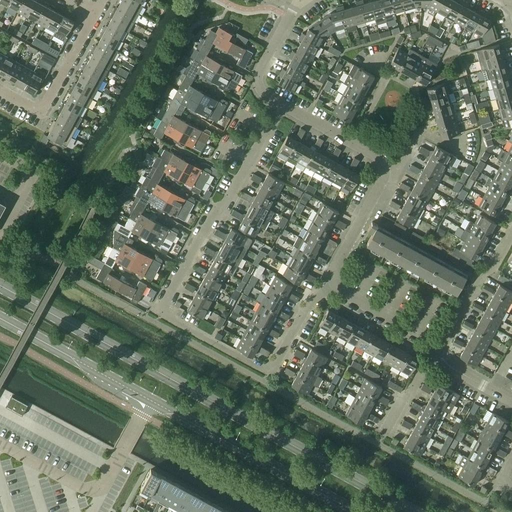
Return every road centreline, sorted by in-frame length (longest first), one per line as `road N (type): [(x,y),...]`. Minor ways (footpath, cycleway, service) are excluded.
road 1 (secondary): [(404,511),(0,292)]
road 2 (secondary): [(0,317),(354,511)]
road 3 (residential): [(269,373),(160,314),(280,104)]
road 4 (residential): [(334,287),(334,268),(383,177),(379,159),(280,104)]
road 5 (residential): [(0,91),(41,114),(94,12)]
road 6 (residential): [(435,353),(511,229)]
road 7 (residential): [(280,104),(261,92),(257,75),(298,0)]
road 8 (residential): [(435,353),(415,332),(334,287)]
